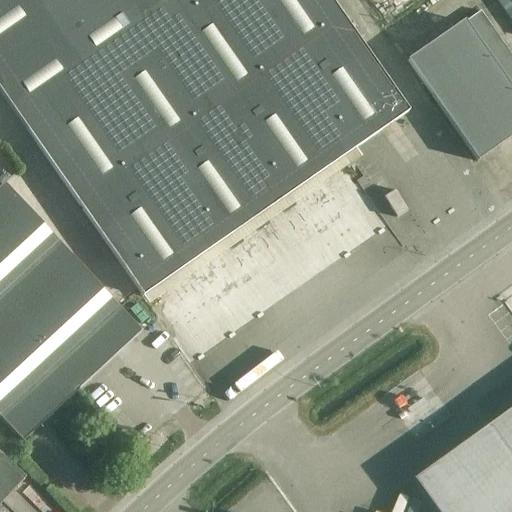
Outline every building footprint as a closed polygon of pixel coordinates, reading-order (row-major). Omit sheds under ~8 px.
[(27,0),(76,69),(15,112),(144,297),(406,112),(327,0),(27,0)] [(511,58),(480,13),(408,64),(478,163),(511,139),(511,58)] [(0,185),(10,175),(0,165),(0,185)] [(0,188),(0,420),(21,444),(141,334),(4,185),(0,188)] [(397,192),(385,199),(398,220),(410,213),(397,192)] [(511,511),(511,416),(422,481),(444,511),(511,511)] [(0,511),(11,511),(2,504),(25,479),(0,455),(0,511)]
